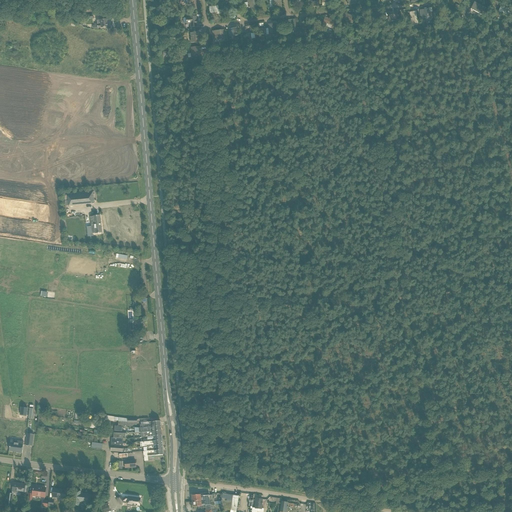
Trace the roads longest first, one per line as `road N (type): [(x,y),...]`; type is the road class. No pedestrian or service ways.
road 1 (track): [(511,21),(288,52),(308,297),(398,289),(427,448),(511,425)]
road 2 (track): [(324,501),(308,297),(220,305),(229,414)]
road 3 (primary): [(165,377),(132,0)]
road 4 (track): [(398,289),(351,43)]
road 5 (unclassified): [(396,511),(177,481)]
road 6 (unclassified): [(171,480),(0,460)]
road 7 (track): [(475,26),(511,186)]
